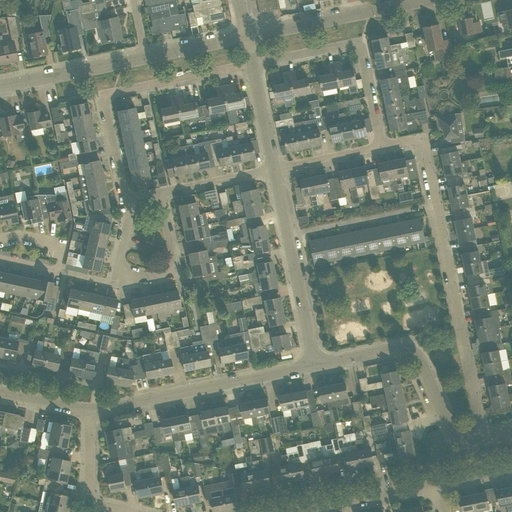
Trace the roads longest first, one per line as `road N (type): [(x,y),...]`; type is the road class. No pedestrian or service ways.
road 1 (residential): [(124,200),(102,95),(252,63)]
road 2 (residential): [(483,438),(438,207)]
road 3 (residential): [(88,410),(314,365)]
road 4 (residential): [(314,365),(408,350),(448,428),(483,438)]
road 5 (residential): [(381,146),(359,41),(252,63)]
road 6 (residential): [(124,200),(117,270),(156,276),(174,272),(158,193)]
road 7 (residential): [(246,35),(422,0)]
road 8 (residential): [(287,235),(438,207)]
road 9 (residential): [(0,87),(145,56)]
road 10 (residential): [(302,511),(437,484)]
road 11 (residential): [(314,365),(287,235)]
road 12 (residential): [(0,256),(57,269),(62,245),(17,235)]
road 13 (residential): [(88,410),(88,490),(101,507),(122,511)]
